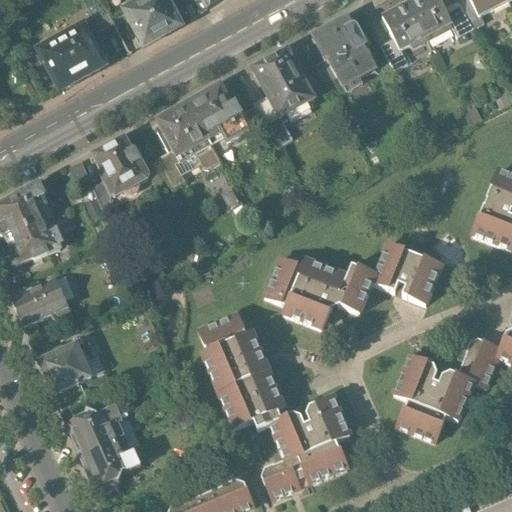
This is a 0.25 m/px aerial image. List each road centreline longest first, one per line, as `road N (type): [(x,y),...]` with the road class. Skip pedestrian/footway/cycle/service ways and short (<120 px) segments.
road 1 (secondary): [(0,160),(298,0)]
road 2 (residential): [(406,493),(353,373),(358,358),(511,292)]
road 3 (residential): [(0,363),(68,511)]
